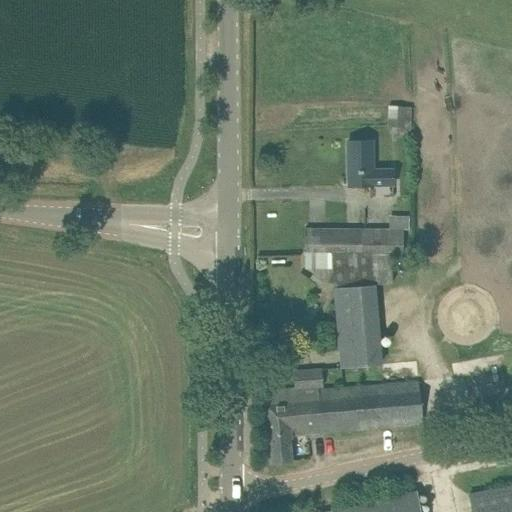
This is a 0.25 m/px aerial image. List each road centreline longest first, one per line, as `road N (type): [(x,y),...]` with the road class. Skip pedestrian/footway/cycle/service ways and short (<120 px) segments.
road 1 (unclassified): [(230,494),(511,435)]
road 2 (tertiary): [(230,494),(229,231)]
road 3 (tertiary): [(229,231),(227,0)]
road 4 (tertiary): [(0,211),(229,231)]
